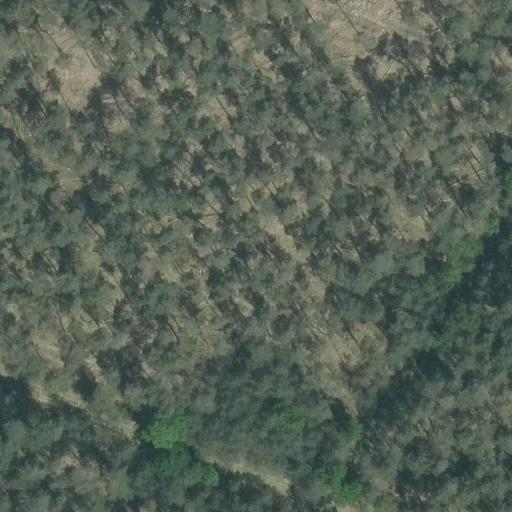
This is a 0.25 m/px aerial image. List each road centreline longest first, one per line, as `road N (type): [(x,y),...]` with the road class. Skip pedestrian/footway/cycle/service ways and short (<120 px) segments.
road 1 (track): [(324,511),(0,381)]
road 2 (track): [(511,225),(329,511)]
